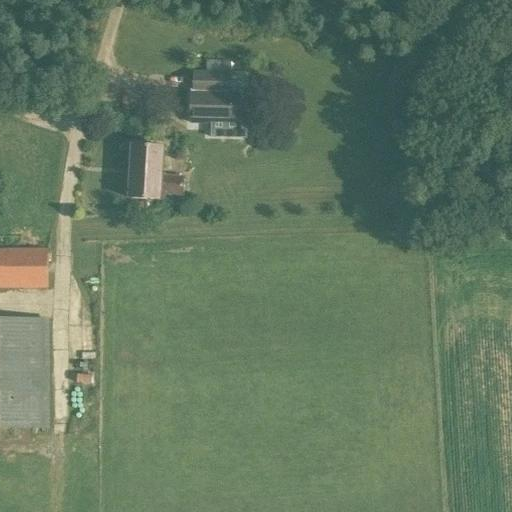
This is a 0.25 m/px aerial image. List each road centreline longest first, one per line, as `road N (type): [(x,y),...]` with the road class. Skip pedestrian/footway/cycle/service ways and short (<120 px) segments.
road 1 (unknown): [(80,131),(64,380)]
road 2 (track): [(119,0),(80,131),(0,107)]
